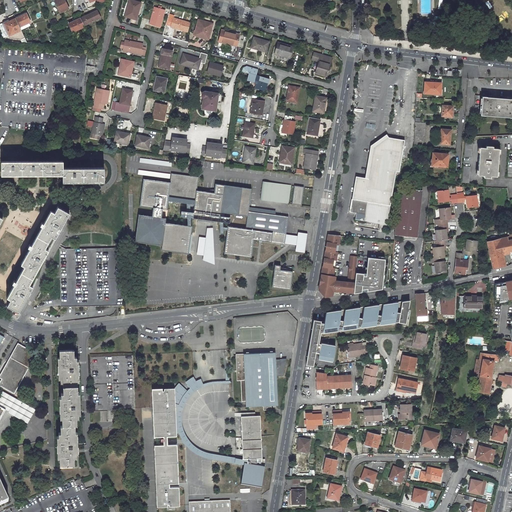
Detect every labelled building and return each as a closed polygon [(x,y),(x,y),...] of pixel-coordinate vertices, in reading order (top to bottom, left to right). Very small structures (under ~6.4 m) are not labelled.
[(60,13),(68,9),(63,0),(56,0),(54,1),(60,13)] [(128,0),(124,16),(135,19),(140,2),(133,0),(128,0)] [(164,10),(153,7),(148,24),(159,27),(164,10)] [(96,18),(93,13),(92,14),(91,13),(81,18),(84,26),(95,21),(94,19),(96,18)] [(30,22),(27,14),(16,19),(19,27),(30,22)] [(86,29),(84,26),(81,18),(80,17),(69,22),(69,24),(74,35),(86,29)] [(186,32),(187,27),(190,28),(191,24),(188,24),(189,23),(173,18),(170,27),(186,32)] [(21,30),(19,27),(16,19),(4,24),(9,35),(21,30)] [(212,24),(197,20),(194,31),(200,32),(199,37),(208,40),(212,24)] [(225,43),(236,46),(239,34),(231,32),(231,33),(221,30),(218,41),(217,44),(224,46),(225,43)] [(268,42),(253,38),(250,48),(265,52),(268,42)] [(83,93),(86,59),(87,51),(0,40),(0,126),(47,131),(52,90),(83,93)] [(143,45),(124,41),(122,52),(144,56),(145,51),(142,50),(143,45)] [(292,49),(276,44),(273,55),(288,60),(292,49)] [(169,70),(173,51),(162,49),(158,67),(169,70)] [(179,64),(196,70),(199,63),(203,64),(206,54),(200,52),(198,59),(182,54),(179,64)] [(326,76),(331,58),(313,53),(311,60),(313,60),(310,68),(316,70),(315,73),(326,76)] [(134,63),(121,60),(118,75),(130,78),(134,63)] [(220,79),(223,68),(209,64),(206,75),(220,79)] [(245,80),(255,83),(254,89),(264,92),(268,78),(255,75),(256,69),(245,65),(247,73),(245,80)] [(164,92),(167,78),(156,75),(153,89),(164,92)] [(425,83),(424,94),(441,95),(441,85),(435,84),(435,83),(425,83)] [(286,100),(296,102),(299,87),(288,86),(286,100)] [(108,91),(97,89),(93,107),(101,108),(102,109),(104,103),(106,103),(108,91)] [(133,91),(122,89),(119,104),(130,107),(133,91)] [(221,102),(222,94),(204,92),(201,109),(205,109),(205,112),(205,114),(206,115),(206,116),(207,116),(208,116),(210,116),(210,115),(212,115),(212,113),(213,111),(215,111),(217,102),(221,102)] [(511,117),(511,99),(483,97),(483,96),(475,95),(474,116),(481,116),(481,115),(511,117)] [(324,104),(326,98),(315,96),(312,111),(322,112),(323,104),(324,104)] [(262,115),(265,100),(252,98),(249,113),(262,115)] [(164,119),(167,105),(156,102),(153,117),(164,119)] [(443,106),(442,116),(447,117),(447,118),(452,118),(452,117),(453,117),(454,111),(453,111),(453,107),(443,106)] [(318,127),(319,119),(309,118),(306,134),(316,135),(317,127),(318,127)] [(293,134),(295,122),(285,120),(282,133),(293,134)] [(102,135),(104,124),(102,123),(94,121),(90,137),(98,139),(99,135),(102,135)] [(252,137),(254,123),(245,122),(243,135),(252,137)] [(424,143),(425,123),(415,123),(414,142),(424,143)] [(448,145),(449,140),(451,140),(451,130),(441,130),(440,145),(448,145)] [(114,141),(127,144),(130,133),(116,131),(114,141)] [(148,148),(150,137),(137,134),(135,145),(148,148)] [(389,138),(387,135),(371,145),(366,177),(357,176),(353,199),(368,201),(364,221),(380,224),(379,230),(385,231),(396,170),(400,171),(405,141),(389,138)] [(171,142),(171,150),(189,152),(190,144),(186,144),(187,139),(172,137),(171,142)] [(225,149),(222,149),(222,144),(207,142),(207,147),(203,146),(202,154),(224,157),(225,149)] [(256,147),(246,145),(243,161),(254,163),(256,147)] [(291,163),(294,147),(282,145),(281,153),(281,157),(280,157),(279,161),(291,163)] [(491,176),(497,177),(499,149),(493,149),(493,147),(486,146),(486,148),(480,148),(477,175),(484,176),(484,177),(491,178),(491,176)] [(303,168),(315,170),(318,151),(304,148),(303,152),(306,153),(303,168)] [(448,154),(433,153),(432,165),(447,167),(448,154)] [(169,162),(140,158),(140,162),(171,166),(172,162),(169,162)] [(63,161),(1,160),(1,174),(63,174),(63,181),(103,181),(103,167),(63,168),(63,161)] [(464,167),(463,183),(469,184),(471,167),(464,167)] [(170,174),(139,170),(138,174),(170,178),(170,174)] [(193,216),(198,217),(215,219),(219,220),(220,230),(223,230),(227,230),(224,253),(251,256),(253,248),(253,246),(254,239),(259,240),(262,240),(272,241),(284,243),(286,234),(288,216),(257,212),(248,211),(249,206),(258,208),(259,199),(252,198),(250,197),(252,189),(231,186),(229,186),(216,184),(214,193),(204,191),(196,190),(198,177),(172,173),(171,182),(143,179),(141,205),(154,207),(153,213),(153,216),(139,214),(135,241),(162,245),(161,250),(188,253),(191,235),(192,226),(193,216)] [(261,199),(288,203),(291,185),(263,182),(261,199)] [(292,204),(301,205),(304,187),(294,186),(292,204)] [(418,238),(423,190),(400,188),(396,235),(418,238)] [(449,198),(448,190),(438,191),(439,202),(449,201),(449,198)] [(477,196),(467,197),(467,200),(468,207),(478,206),(477,196)] [(351,212),(357,213),(356,220),(364,221),(368,201),(353,199),(351,212)] [(51,211),(21,264),(25,266),(7,297),(11,299),(7,305),(18,311),(27,295),(29,292),(32,285),(29,283),(43,259),(44,256),(48,250),(44,247),(51,235),(55,237),(58,231),(60,228),(68,212),(57,206),(54,212),(51,211)] [(451,217),(451,215),(450,208),(440,209),(441,218),(435,219),(435,224),(440,224),(448,223),(448,218),(451,217)] [(448,240),(447,231),(446,229),(449,228),(448,223),(440,224),(440,228),(436,229),(437,241),(445,240),(448,240)] [(215,261),(214,227),(207,227),(207,236),(199,237),(199,254),(204,254),(204,262),(215,261)] [(305,253),(308,233),(302,232),(299,232),(296,251),(305,253)] [(341,236),(329,235),(328,238),(330,239),(329,243),(328,243),(326,251),(328,251),(327,255),(325,255),(323,267),(325,267),(324,271),(322,271),(321,279),(323,280),(323,285),(320,284),(319,291),(322,293),(328,294),(327,297),(333,296),(334,289),(336,289),(336,290),(336,291),(337,291),(354,293),(355,283),(348,282),(340,282),(340,284),(335,284),(336,277),(334,277),(335,268),(333,268),(334,260),(337,261),(338,253),(336,252),(337,244),(340,245),(341,236)] [(508,237),(498,239),(501,254),(511,251),(511,239),(509,241),(508,237)] [(501,254),(498,239),(492,240),(491,239),(490,239),(490,241),(487,242),(493,269),(504,266),(501,254)] [(445,240),(437,241),(438,247),(434,247),(435,258),(441,257),(445,257),(444,248),(444,246),(446,246),(445,240)] [(465,254),(476,255),(479,255),(480,252),(476,251),(477,241),(467,240),(466,247),(466,250),(464,250),(463,253),(465,254)] [(123,247),(81,248),(60,249),(61,307),(124,305),(123,247)] [(355,283),(358,257),(351,257),(348,282),(355,283)] [(435,262),(436,272),(446,271),(445,260),(442,260),(441,257),(435,258),(428,259),(429,262),(435,262)] [(464,260),(456,259),(455,273),(465,274),(465,269),(467,269),(468,261),(464,260)] [(381,273),(381,281),(380,291),(390,290),(393,264),(381,264),(381,268),(381,273)] [(275,265),(272,288),(290,290),(292,272),(281,271),(282,266),(275,265)] [(511,280),(494,284),(494,303),(511,300),(511,301),(511,280)] [(425,308),(424,292),(416,294),(417,309),(425,308)] [(482,307),(483,297),(465,296),(464,306),(482,307)] [(326,311),(326,312),(341,310),(345,309),(360,307),(364,307),(379,305),(383,305),(398,303),(402,302),(409,301),(409,300),(326,311)] [(313,319),(306,364),(313,365),(315,352),(316,350),(317,345),(319,333),(320,333),(322,332),(323,329),(399,319),(398,323),(406,324),(408,311),(410,311),(410,310),(408,309),(409,301),(402,302),(398,303),(383,305),(379,305),(364,307),(360,307),(345,309),(341,310),(326,312),(324,321),(313,319)] [(323,329),(322,332),(338,330),(398,323),(399,319),(323,329)] [(427,334),(418,332),(417,338),(416,342),(414,342),(413,347),(422,349),(423,344),(425,345),(427,334)] [(318,355),(333,358),(335,344),(321,342),(321,343),(319,352),(318,355)] [(363,345),(363,343),(354,344),(348,345),(349,357),(365,354),(364,352),(368,352),(367,344),(363,345)] [(18,344),(0,375),(0,378),(2,379),(0,382),(0,386),(14,394),(36,354),(18,344)] [(58,436),(56,436),(57,458),(59,458),(60,465),(72,464),(72,457),(76,457),(75,418),(78,418),(76,356),(72,356),(72,350),(59,350),(59,357),(57,357),(58,379),(60,379),(60,383),(64,383),(64,393),(60,393),(60,397),(58,397),(59,418),(61,418),(62,432),(58,432),(58,436)] [(491,357),(494,357),(494,354),(493,354),(494,352),(492,351),(492,354),(481,352),(480,360),(477,360),(475,372),(477,373),(477,377),(480,377),(480,375),(491,377),(494,361),(490,360),(491,357)] [(275,352),(236,354),(236,355),(236,359),(237,381),(241,381),(241,401),(246,401),(246,403),(246,407),(263,406),(263,410),(271,410),(271,406),(272,406),(272,407),(275,407),(275,405),(277,405),(278,405),(277,376),(283,375),(285,366),(281,366),(280,359),(276,360),(275,352)] [(93,410),(113,410),(135,408),(133,355),(91,357),(93,410)] [(417,358),(403,355),(400,369),(414,371),(417,358)] [(371,368),(367,368),(365,383),(372,384),(372,383),(376,384),(378,366),(372,364),(371,368)] [(316,377),(317,389),(326,389),(352,387),(351,375),(327,376),(327,374),(317,372),(317,377),(316,377)] [(489,393),(492,377),(491,377),(480,375),(480,377),(477,391),(489,393)] [(195,383),(196,382),(193,377),(186,383),(189,387),(195,383)] [(406,391),(415,393),(417,382),(398,378),(397,384),(399,385),(399,389),(406,391)] [(187,400),(190,396),(194,392),(198,390),(202,387),(206,385),(211,384),(229,383),(231,383),(231,382),(231,381),(212,382),(208,383),(203,384),(201,379),(196,382),(195,383),(189,387),(190,388),(187,391),(179,383),(174,388),(175,415),(178,415),(178,420),(176,420),(176,434),(179,433),(180,437),(182,439),(183,442),(189,449),(194,454),(201,457),(206,458),(211,459),(212,459),(222,461),(244,465),(245,460),(243,459),(211,454),(207,453),(202,451),(198,449),(194,446),(191,443),(188,439),(186,435),(184,431),(182,427),(182,422),(182,418),(182,413),(183,408),(185,404),(187,400)] [(399,389),(399,385),(397,384),(396,389),(396,391),(406,393),(406,391),(399,389)] [(162,389),(152,389),(153,407),(154,437),(163,437),(163,439),(161,439),(161,441),(163,441),(164,445),(154,446),(157,507),(167,507),(167,504),(169,504),(169,507),(175,506),(180,506),(179,505),(179,487),(169,487),(169,484),(179,483),(178,483),(177,444),(167,445),(167,440),(167,437),(176,436),(176,434),(176,420),(178,420),(178,415),(175,415),(174,388),(164,389),(164,391),(162,391),(162,389)] [(0,418),(5,409),(8,411),(7,413),(27,424),(35,410),(2,391),(0,395),(0,418)] [(411,404),(399,405),(400,414),(400,419),(411,419),(411,404)] [(374,411),(364,412),(365,421),(382,420),(382,409),(374,410),(374,411)] [(334,423),(349,423),(349,414),(343,414),(343,413),(333,414),(334,423)] [(306,417),(307,425),(313,425),(322,424),(322,414),(312,415),(312,416),(306,417)] [(241,483),(240,485),(261,488),(265,468),(261,467),(261,460),(260,459),(262,459),(261,446),(261,436),(260,416),(255,416),(241,417),(243,459),(247,459),(248,465),(244,465),(243,467),(241,483)] [(505,428),(495,425),(492,438),(502,441),(503,436),(505,428)] [(467,434),(469,434),(469,431),(466,430),(466,431),(453,429),(451,439),(464,442),(465,435),(467,435),(467,434)] [(431,447),(431,444),(436,446),(439,433),(425,430),(421,445),(431,447)] [(409,449),(412,435),(399,431),(395,446),(409,449)] [(380,435),(368,432),(365,444),(378,447),(380,435)] [(337,434),(333,448),(343,451),(345,447),(348,437),(337,434)] [(297,451),(307,452),(309,440),(299,438),(298,445),(297,451)] [(478,453),(477,458),(487,461),(491,449),(479,446),(478,451),(478,453)] [(337,460),(327,458),(323,472),(335,474),(336,469),(335,469),(337,460)] [(439,481),(441,477),(439,476),(441,470),(428,467),(426,472),(425,477),(431,479),(439,481)] [(394,482),(402,484),(405,473),(401,472),(401,470),(393,468),(390,480),(394,481),(394,482)] [(431,479),(425,477),(426,472),(421,471),(420,479),(431,482),(431,479)] [(369,473),(365,472),(362,482),(374,485),(377,474),(371,472),(370,474),(369,473)] [(483,481),(471,478),(470,483),(471,484),(471,485),(470,485),(469,491),(479,493),(483,481)] [(96,511),(82,479),(75,482),(74,479),(37,496),(43,511),(96,511)] [(340,496),(342,487),(331,485),(328,499),(339,501),(340,496)] [(421,502),(425,503),(427,492),(415,490),(413,502),(419,503),(419,501),(421,502)] [(304,505),(304,491),(292,491),(292,506),(304,505)] [(43,511),(37,496),(2,511),(43,511)] [(230,511),(230,501),(189,503),(189,505),(189,506),(190,511),(189,511),(230,511)] [(473,511),(484,511),(486,506),(474,503),(473,510),(474,510),(474,511),(473,511)]
